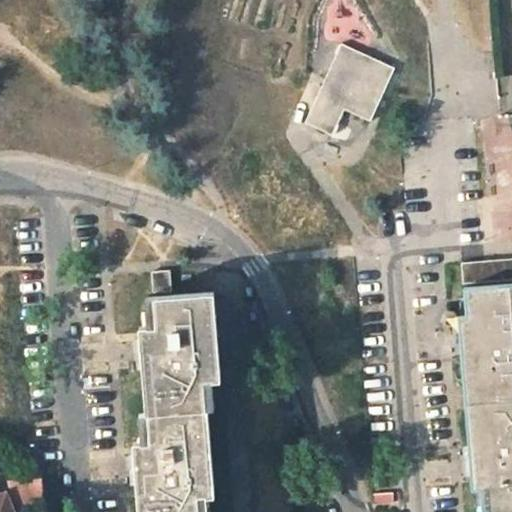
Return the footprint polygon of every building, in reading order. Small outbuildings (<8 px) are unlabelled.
[(306,122),(333,134),(344,109),(370,121),(394,68),(342,44),(306,122)] [(511,258),(480,260),(481,279),(511,277),(511,258)] [(462,281),(481,279),(480,260),(460,262),(462,281)] [(153,294),(171,292),(169,272),(151,273),(153,294)] [(458,314),(459,325),(465,399),(511,395),(511,280),(463,284),(466,313),(458,314)] [(139,344),(145,414),(207,409),(214,408),(212,380),(220,379),(213,292),(144,299),(146,326),(138,327),(139,344)] [(470,464),(471,476),(471,485),(479,484),(481,511),(487,511),(489,511),(511,509),(511,395),(465,399),(470,464)] [(132,442),(133,455),(137,511),(207,511),(207,495),(213,495),(207,409),(145,414),(138,414),(140,441),(132,442)] [(29,499),(42,499),(41,478),(26,479),(29,499)] [(0,494),(0,511),(11,511),(4,493),(0,494)]
